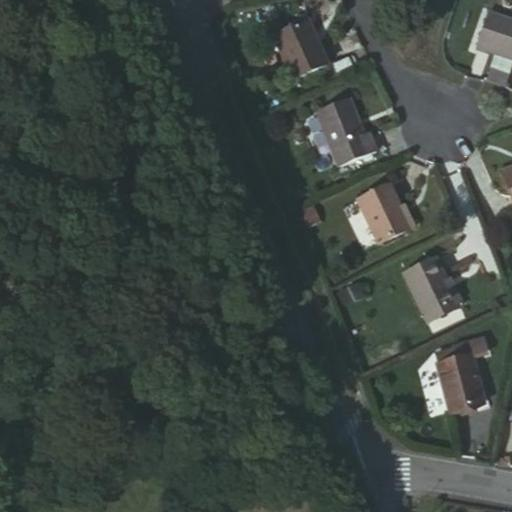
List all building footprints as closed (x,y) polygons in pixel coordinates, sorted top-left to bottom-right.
[(511,11),(494,5),(482,42),(511,51),(511,11)] [(271,35),(293,80),(328,62),(322,47),(317,50),(304,18),(271,35)] [(319,107),(337,144),(369,130),(353,91),(319,107)] [(369,130),(337,144),(344,164),(384,146),(376,126),(369,130)] [(511,158),(495,167),(511,202),(511,158)] [(406,227),(394,204),(386,183),(357,198),(377,242),(406,227)] [(402,200),(394,204),(406,227),(413,224),(402,200)] [(409,279),(423,315),(455,303),(441,265),(409,279)] [(455,303),(423,315),(428,322),(458,308),(455,303)] [(437,366),(453,412),(487,401),(470,353),(437,366)]
